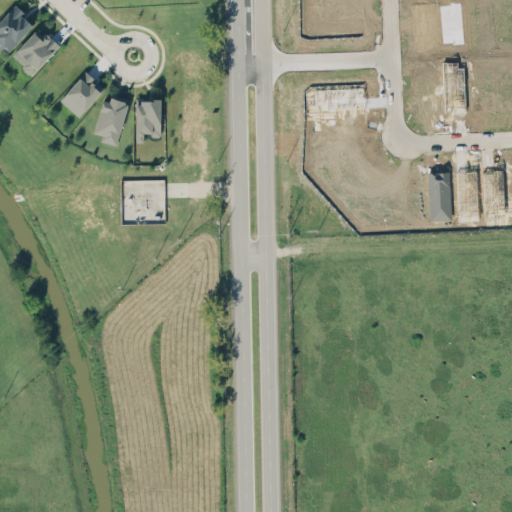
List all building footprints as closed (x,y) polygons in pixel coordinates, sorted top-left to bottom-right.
[(0,50),(4,55),(34,23),(14,4),(0,19),(0,50)] [(11,55),(31,74),(59,45),(46,32),(42,37),(35,30),(11,55)] [(103,86),(83,70),(60,101),(79,116),(103,86)] [(127,97),(112,94),(110,101),(100,99),(94,133),(101,134),(100,141),(118,144),(127,97)] [(161,134),(160,97),(135,98),(136,141),(143,141),(143,135),(161,134)]
